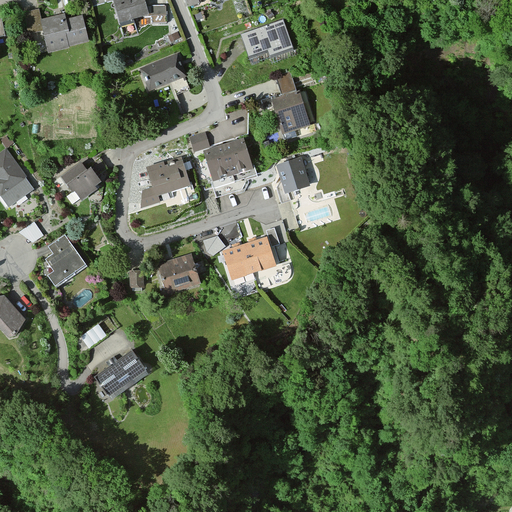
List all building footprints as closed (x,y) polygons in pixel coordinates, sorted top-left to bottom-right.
[(146,17),(140,0),(118,0),(111,2),(118,26),(146,17)] [(164,8),(150,9),(151,24),(164,24),(164,8)] [(41,34),(46,54),(86,44),(79,17),(64,21),(63,15),(41,21),(38,11),(22,15),(28,37),(41,34)] [(292,52),(282,22),(238,36),(247,62),(264,56),(266,61),(292,52)] [(138,70),(147,93),(185,77),(175,54),(138,70)] [(278,133),(305,123),(294,91),(267,101),(278,133)] [(200,151),(209,181),(250,168),(240,139),(208,148),(204,133),(187,138),(191,153),(200,151)] [(0,198),(7,208),(32,190),(4,151),(0,154),(0,198)] [(303,185),(295,158),(271,166),(280,192),(303,185)] [(59,178),(78,202),(98,186),(80,162),(59,178)] [(141,192),(139,211),(158,205),(156,197),(187,187),(179,162),(163,167),(162,163),(143,169),(150,189),(141,192)] [(30,243),(44,237),(37,222),(23,228),(30,243)] [(277,230),(269,231),(271,249),(279,248),(277,230)] [(44,276),(52,287),(83,265),(62,236),(45,247),(50,254),(42,260),(50,272),(44,276)] [(260,238),(218,251),(227,280),(270,266),(260,238)] [(186,254),(153,265),(163,294),(196,282),(186,254)] [(141,271),(127,272),(128,288),(142,288),(141,271)] [(0,336),(3,340),(19,319),(0,297),(0,336)] [(86,376),(101,398),(142,370),(126,348),(86,376)]
